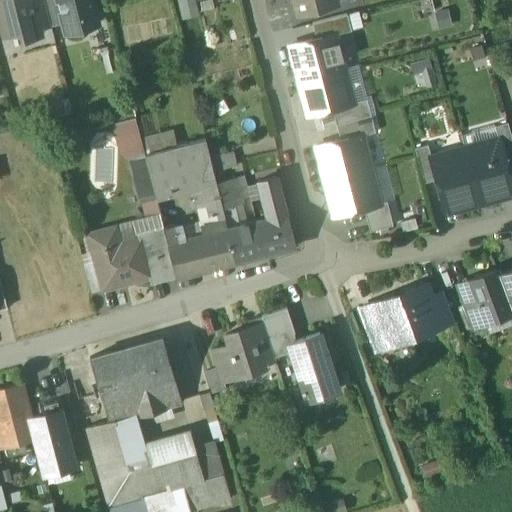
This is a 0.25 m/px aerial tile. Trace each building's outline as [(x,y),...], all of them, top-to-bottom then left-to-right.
[(38,25),(31,0),(0,0),(0,22),(3,35),(20,31),(22,39),(40,34),(38,25)] [(43,0),(31,0),(38,25),(49,22),(43,0)] [(56,0),(43,0),(49,22),(50,24),(61,21),(56,0)] [(56,0),(61,21),(64,32),(83,27),(81,17),(94,14),(93,10),(97,9),(95,0),(56,0)] [(194,0),(179,0),(183,17),(197,14),(194,0)] [(337,3),(335,0),(291,0),(295,14),(337,3)] [(311,23),(316,40),(333,36),(351,31),(346,13),(311,23)] [(287,48),(295,79),(341,66),(333,36),(316,40),(287,48)] [(419,85),(437,80),(431,56),(413,61),(419,85)] [(331,109),(351,103),(341,66),(295,79),(305,116),(331,109)] [(331,109),(335,125),(369,115),(365,99),(351,103),(331,109)] [(335,125),(339,141),(360,136),(373,132),(369,115),(335,125)] [(130,158),(144,154),(140,137),(135,118),(115,123),(122,153),(130,158)] [(496,137),(503,162),(511,159),(511,141),(506,120),(492,124),(496,137)] [(140,137),(144,154),(176,146),(171,129),(140,137)] [(313,148),(322,181),(369,169),(360,136),(339,141),(313,148)] [(496,137),(464,146),(480,203),(511,194),(503,162),(496,137)] [(176,146),(144,154),(155,198),(162,197),(193,188),(192,183),(214,177),(213,172),(209,157),(205,138),(176,146)] [(422,182),(436,178),(429,156),(427,145),(413,149),(422,182)] [(446,213),(480,203),(464,146),(429,156),(436,178),(446,213)] [(232,151),(209,157),(213,172),(224,169),(236,166),(232,151)] [(144,154),(130,158),(142,202),(155,198),(144,154)] [(224,169),(213,172),(214,177),(215,181),(226,179),(224,169)] [(369,169),(322,181),(331,214),(362,206),(378,202),(369,169)] [(243,174),(235,176),(241,198),(249,196),(243,174)] [(226,179),(215,181),(222,208),(235,205),(242,203),(241,198),(235,176),(226,179)] [(276,176),(257,181),(266,218),(255,220),(264,254),(294,246),(276,176)] [(214,177),(192,183),(193,188),(195,198),(191,200),(192,208),(197,206),(201,226),(225,220),(222,208),(215,181),(214,177)] [(162,197),(155,198),(157,206),(164,204),(162,197)] [(378,202),(362,206),(368,229),(392,223),(386,199),(378,202)] [(235,205),(222,208),(225,220),(227,228),(240,224),(235,205)] [(225,220),(201,226),(203,234),(227,228),(225,220)] [(240,224),(227,228),(235,261),(264,254),(255,220),(240,224)] [(173,225),(163,227),(167,243),(177,240),(173,225)] [(139,238),(119,243),(114,227),(88,233),(102,288),(149,276),(145,260),(169,254),(162,227),(138,234),(139,238)] [(203,234),(184,239),(192,272),(235,261),(227,228),(203,234)] [(177,240),(167,243),(175,276),(192,272),(184,239),(177,240)] [(169,254),(145,260),(149,276),(151,284),(175,277),(169,254)] [(511,269),(498,274),(510,310),(511,315),(511,314),(511,269)] [(496,270),(467,280),(471,290),(472,290),(483,320),(510,310),(498,274),(496,270)] [(393,295),(359,308),(375,350),(441,325),(433,302),(425,283),(404,291),(405,293),(393,297),(393,295)] [(483,320),(472,290),(471,290),(460,295),(472,328),(485,324),(483,320)] [(453,320),(445,298),(433,302),(441,325),(453,320)] [(286,307),(261,316),(268,338),(274,356),(291,351),(288,342),(295,340),(293,333),(294,332),(286,307)] [(261,316),(247,320),(249,326),(251,326),(256,342),(268,338),(261,316)] [(249,326),(225,334),(228,344),(213,349),(222,376),(236,372),(236,375),(263,367),(256,342),(251,326),(249,326)] [(295,340),(288,342),(291,351),(294,360),(297,359),(299,366),(297,370),(301,372),(303,379),(300,379),(307,399),(337,390),(331,370),(326,371),(325,367),(327,366),(328,364),(328,361),(327,359),(326,357),(324,356),(321,356),(320,352),(325,351),(319,333),(295,340)] [(162,336),(124,347),(136,386),(133,387),(140,409),(162,403),(162,401),(167,400),(169,404),(180,400),(162,336)] [(124,347),(89,357),(100,397),(133,387),(136,386),(124,347)] [(44,391),(65,384),(55,355),(34,362),(44,391)] [(21,384),(0,389),(0,445),(0,446),(35,437),(30,418),(21,384)] [(133,387),(100,397),(107,419),(85,425),(108,506),(152,493),(143,461),(134,433),(139,431),(133,409),(135,409),(136,410),(140,409),(133,387)] [(209,392),(198,396),(203,410),(214,407),(209,392)] [(38,405),(41,415),(60,410),(57,400),(38,405)] [(214,407),(203,410),(211,440),(212,443),(223,440),(214,407)] [(30,418),(35,437),(45,474),(74,466),(60,410),(41,415),(30,418)] [(211,440),(193,446),(202,478),(221,473),(212,443),(211,440)] [(193,446),(143,461),(152,493),(181,485),(202,478),(193,446)] [(221,473),(202,478),(209,503),(228,497),(221,473)] [(202,478),(181,485),(188,509),(209,503),(202,478)] [(152,493),(108,506),(110,511),(176,511),(188,509),(181,485),(152,493)]
